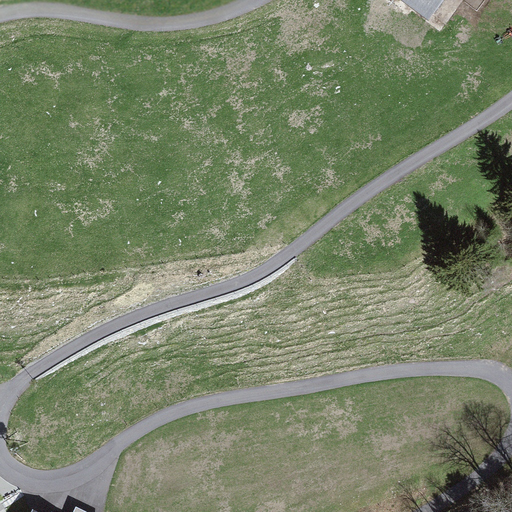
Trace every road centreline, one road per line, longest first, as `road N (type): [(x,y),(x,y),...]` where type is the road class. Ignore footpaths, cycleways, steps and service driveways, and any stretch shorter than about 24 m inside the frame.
road 1 (unclassified): [(0,420),(12,391),(88,340),(266,273),(511,109)]
road 2 (unclassified): [(511,379),(479,363),(433,365),(224,395),(161,416),(78,473),(56,479),(15,470),(0,443)]
road 3 (unclassified): [(263,0),(190,22),(54,9),(0,18)]
